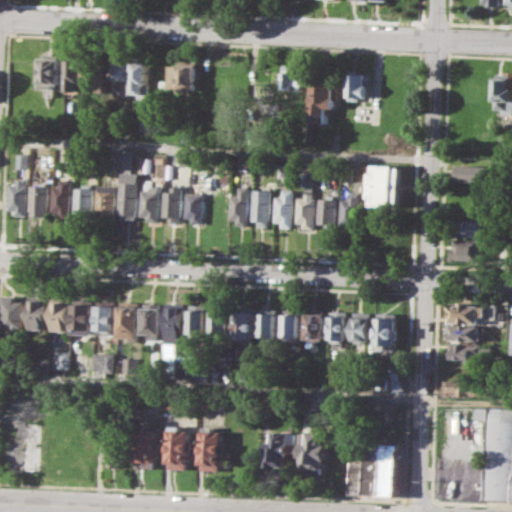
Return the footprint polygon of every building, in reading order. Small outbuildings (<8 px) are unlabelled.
[(42,57),(63,58),(62,84),(41,83),(42,59),(42,57)] [(68,58),(83,59),(81,94),(67,93),(68,58)] [(86,59),(103,60),(102,92),(85,92),(86,59)] [(116,59),(132,59),(130,94),(115,94),(116,59)] [(135,61),(134,94),(139,94),(139,100),(149,100),(151,62),(135,61)] [(179,63),(200,64),(199,91),(178,90),(179,63)] [(283,64),(295,64),(294,88),(282,88),(283,64)] [(351,73),(372,74),(371,97),(363,96),(362,101),(350,101),(351,73)] [(496,76),(511,76),(511,114),(503,114),(504,109),(495,109),(496,76)] [(314,83),(340,84),(339,100),(335,100),(335,108),(328,108),(327,122),(313,121),(314,83)] [(182,131),(197,132),(196,143),(182,142),(182,131)] [(123,150),(133,150),(132,172),(141,172),(138,219),(126,219),(127,214),(120,213),(123,150)] [(18,152),(30,153),(30,167),(17,167),(18,152)] [(144,157),(152,157),(152,171),(144,170),(144,157)] [(457,163),(489,164),(488,181),(457,180),(457,163)] [(374,164),(403,165),(401,206),(373,205),(374,164)] [(279,167),(288,167),(288,178),(279,178),(279,167)] [(303,171),(316,171),(316,186),(303,186),(303,171)] [(33,174),(43,174),(43,182),(50,182),(48,214),(31,213),(33,174)] [(17,178),(29,178),(28,209),(10,209),(11,183),(17,184),(17,178)] [(61,179),(73,179),(72,217),(60,216),(61,211),(53,211),(54,185),(61,186),(61,179)] [(77,187),(84,187),(84,183),(91,183),(91,187),(95,188),(94,216),(76,215),(77,187)] [(100,185),(117,186),(116,217),(98,216),(100,185)] [(144,189),(152,189),(152,185),(162,186),(160,221),(150,221),(150,215),(143,215),(144,189)] [(172,186),(184,186),(183,221),(172,221),(172,216),(165,215),(166,191),(172,191),(172,186)] [(240,186),(251,186),(250,225),(239,225),(239,219),(232,219),(233,194),(240,194),(240,186)] [(256,189),(274,189),(273,226),(260,225),(261,220),(254,219),(256,189)] [(284,189),(297,190),(295,228),(283,227),(283,221),(276,221),(278,195),(284,196),(284,189)] [(307,189),(319,189),(317,228),(306,227),(306,221),(299,221),(300,196),(306,196),(307,189)] [(189,191),(206,192),(204,223),(195,222),(195,217),(188,217),(189,191)] [(344,198),(350,198),(351,194),(362,194),(360,230),(350,230),(350,224),(343,223),(344,198)] [(322,197),(340,198),(339,223),(321,222),(322,197)] [(455,219),(484,220),(484,237),(455,236),(455,219)] [(455,240),(484,241),(483,257),(454,256),(455,240)] [(7,293),(20,294),(20,300),(29,301),(27,332),(8,331),(9,304),(7,303),(7,293)] [(33,295),(50,296),(49,329),(31,329),(33,295)] [(55,297),(74,297),(72,330),(54,330),(55,297)] [(78,298),(97,299),(95,333),(76,332),(78,298)] [(101,299),(119,300),(118,329),(99,329),(101,299)] [(123,300),(142,301),(140,338),(122,337),(123,300)] [(148,301),(165,302),(164,340),(154,339),(154,333),(146,332),(148,301)] [(169,302),(187,303),(186,342),(167,341),(169,302)] [(448,303),(487,304),(487,316),(481,316),(480,322),(447,320),(448,303)] [(192,304),(210,305),(208,336),(191,335),(192,304)] [(214,305),(233,305),(232,337),(213,336),(214,305)] [(239,306),(259,307),(257,338),(238,337),(239,306)] [(263,307),(281,308),(279,338),(272,338),(272,346),(261,345),(263,307)] [(285,308),(304,309),(302,341),(283,340),(285,308)] [(355,311),(374,312),(373,340),(353,339),(355,311)] [(308,312),(327,313),(326,338),(307,337),(308,312)] [(378,312),(398,313),(396,344),(377,343),(378,312)] [(332,315),(350,316),(349,339),(330,338),(332,315)] [(447,324),(484,325),(483,340),(446,339),(447,324)] [(449,343),(493,344),(492,354),(482,353),(481,359),(448,358),(449,343)] [(60,350),(72,350),(72,368),(60,368),(60,350)] [(97,352),(117,353),(117,372),(97,371),(97,352)] [(126,357),(139,357),(139,373),(125,372),(126,357)] [(214,372),(221,372),(220,381),(213,381),(214,372)] [(443,380),(488,381),(487,396),(443,394),(443,380)] [(168,391),(179,391),(179,407),(168,407),(168,391)] [(511,500),(511,406),(472,405),(472,418),(487,419),(485,458),(483,500),(511,500)] [(26,422),(44,422),(42,471),(24,470),(26,422)] [(172,423),(184,424),(184,431),(193,431),(191,468),(170,467),(172,423)] [(106,425),(126,426),(125,467),(110,466),(111,459),(105,459),(106,425)] [(205,426),(217,426),(217,431),(226,431),(224,469),(203,468),(205,426)] [(139,428),(158,428),(157,467),(137,466),(139,428)] [(270,431),(291,432),(290,442),(295,442),(295,454),(288,454),(288,466),(268,465),(270,431)] [(302,432),(323,433),(323,444),(329,444),(328,460),(323,459),(323,468),(304,467),(304,456),(301,456),(302,432)] [(399,443),(396,495),(364,493),(366,461),(366,442),(399,443)] [(349,460),(366,461),(364,493),(348,493),(349,460)]
